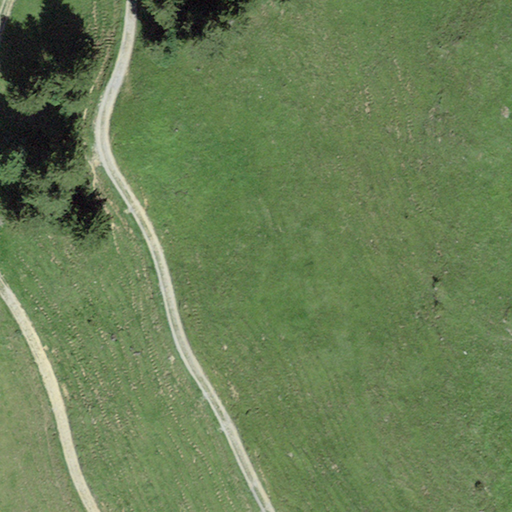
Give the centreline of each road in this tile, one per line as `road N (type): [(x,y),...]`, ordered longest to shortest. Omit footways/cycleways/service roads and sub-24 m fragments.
road 1 (track): [(130,0),(128,43),(102,141),(115,180),(155,244),(180,343),(269,511)]
road 2 (track): [(98,511),(21,309),(0,280)]
